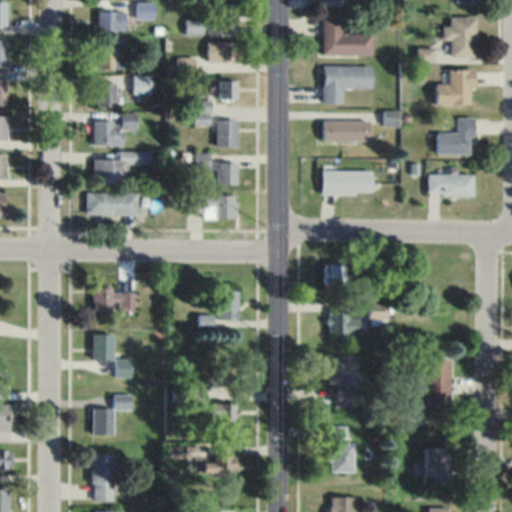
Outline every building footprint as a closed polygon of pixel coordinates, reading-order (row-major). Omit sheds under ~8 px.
[(236,27),(236,3),(216,3),(216,27),(236,27)] [(123,10),(95,10),(95,30),(123,30),(123,10)] [(370,32),(340,32),(340,15),(320,15),(320,54),(370,54),(370,32)] [(474,15),(448,15),(448,26),(443,26),(443,55),(474,55),(474,15)] [(201,18),(182,18),(182,33),(201,33),(201,18)] [(121,38),(96,38),(96,68),(121,68),(121,38)] [(236,40),(205,40),(205,60),(236,60),(236,40)] [(370,64),(321,64),(321,101),(341,101),(341,86),(370,86),(370,64)] [(433,81),(433,103),(471,103),(471,68),(437,68),(437,73),(439,73),(439,81),(433,81)] [(149,92),(149,74),(132,74),(132,92),(149,92)] [(236,98),(236,79),(216,79),(216,98),(236,98)] [(95,105),(115,105),(115,80),(95,80),(95,105)] [(134,112),(119,112),(119,119),(91,119),(91,144),(120,144),(120,128),(134,128),(134,112)] [(433,152),(471,152),(471,116),(453,116),(453,130),(433,130),(433,152)] [(236,145),(236,118),(214,118),(214,145),(236,145)] [(367,119),(321,119),(321,140),(367,140),(367,119)] [(91,158),(91,182),(124,183),(124,163),(149,163),(149,150),(115,150),(115,158),(91,158)] [(236,184),(236,161),(215,161),(215,184),(236,184)] [(370,168),(320,168),(320,193),(370,193),(370,168)] [(471,194),(471,172),(425,172),(425,194),(471,194)] [(136,191),(84,191),(84,213),(136,213),(136,191)] [(200,217),(235,217),(235,194),(185,194),(185,212),(200,212),(200,217)] [(320,283),(343,283),(343,264),(320,264),(320,283)] [(370,297),(390,297),(390,276),(370,276),(370,297)] [(134,310),(134,289),(91,289),(90,310),(134,310)] [(236,289),(216,289),(216,318),(236,318),(236,289)] [(386,302),(365,302),(365,319),(386,319),(386,302)] [(347,310),(327,310),(327,334),(359,334),(359,317),(347,317),(347,310)] [(112,359),(112,333),(90,333),(90,359),(112,359)] [(325,383),(333,383),(333,406),(355,406),(355,355),(325,354),(325,383)] [(113,358),(113,376),(129,376),(129,358),(113,358)] [(423,358),(423,409),(449,409),(449,358),(423,358)] [(111,408),(129,408),(129,393),(109,393),(109,407),(91,406),(90,433),(111,433),(111,408)] [(0,403),(0,428),(9,429),(9,403),(0,403)] [(215,404),(216,420),(233,419),(232,404),(215,404)] [(351,471),(351,442),(327,442),(327,471),(351,471)] [(0,467),(11,468),(11,447),(0,446),(0,467)] [(448,446),(423,446),(423,485),(448,485),(448,446)] [(111,452),(90,452),(90,499),(111,499),(111,452)] [(0,511),(8,511),(8,488),(0,487),(0,511)]
